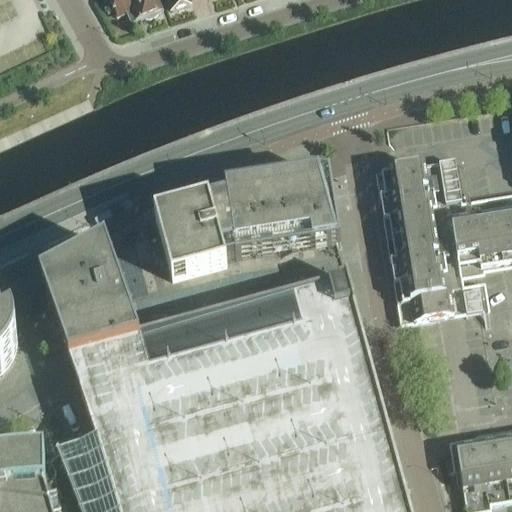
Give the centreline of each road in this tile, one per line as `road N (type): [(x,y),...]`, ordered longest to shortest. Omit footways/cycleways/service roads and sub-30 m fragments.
road 1 (secondary): [(0,239),(239,138),(339,105)]
road 2 (residential): [(431,511),(386,344),(356,172)]
road 3 (residential): [(99,58),(128,69),(347,0)]
road 4 (unknown): [(367,236),(504,207)]
